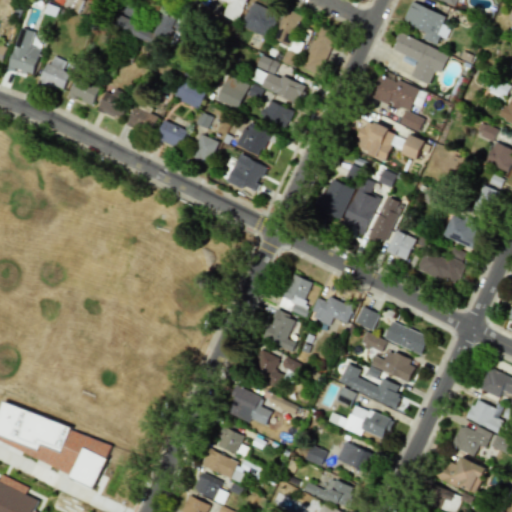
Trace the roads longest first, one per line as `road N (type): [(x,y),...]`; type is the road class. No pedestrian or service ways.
road 1 (residential): [(0,96),(511,350)]
road 2 (residential): [(385,0),(143,511)]
road 3 (residential): [(511,233),(383,511)]
